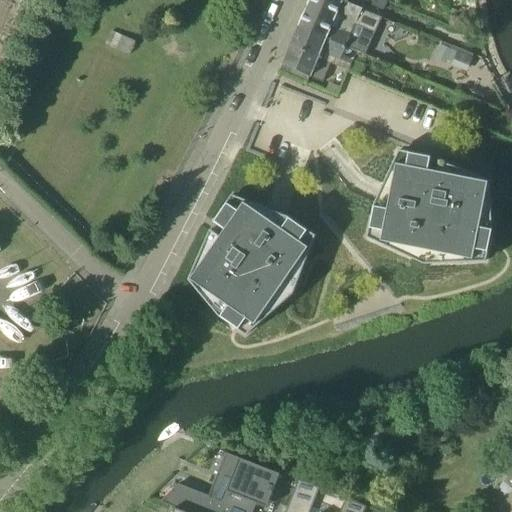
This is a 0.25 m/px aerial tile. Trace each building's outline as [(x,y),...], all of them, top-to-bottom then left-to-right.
[(14,0),(0,35),(0,97),(40,0),(14,0)] [(347,4),(348,1),(344,0),(309,0),(306,8),(353,27),(355,24),(374,32),(381,18),(347,4)] [(344,0),(348,1),(348,0),(359,0),(383,10),(387,1),(385,0),(344,0)] [(350,35),(353,27),(306,8),(298,27),(365,55),(368,47),(348,39),(350,35)] [(477,19),(462,12),(452,26),(470,34),(477,19)] [(298,27),(290,45),(318,57),(331,63),(361,76),(365,65),(364,64),(367,56),(365,55),(298,27)] [(435,59),(450,65),(455,50),(440,44),(435,59)] [(307,83),(309,77),(322,83),(331,63),(318,57),(290,45),(282,65),(279,71),(307,83)] [(373,206),(366,238),(423,264),(486,262),(492,230),(488,181),(438,161),(435,178),(427,177),(431,157),(399,151),(373,206)] [(288,217),(265,208),(232,195),(213,222),(229,234),(225,240),(210,230),(188,280),(219,317),(246,336),(293,294),(315,236),(288,217)] [(160,502),(174,508),(185,511),(232,511),(234,508),(244,511),(249,511),(253,502),(266,507),(280,472),(228,452),(220,471),(233,476),(228,489),(227,489),(223,499),(180,482),(160,502)] [(511,459),(510,459),(508,459),(504,460),(503,462),(501,464),(500,466),(499,468),(500,470),(500,473),(501,476),(502,478),(511,486),(511,459)] [(309,511),(319,488),(298,479),(285,511),(309,511)] [(364,511),(367,506),(346,498),(340,511),(364,511)]
